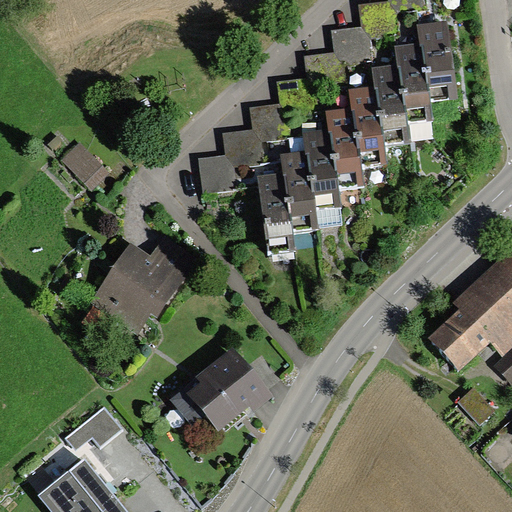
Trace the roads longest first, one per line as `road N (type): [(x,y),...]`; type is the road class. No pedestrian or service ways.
road 1 (tertiary): [(246,511),(359,332),(505,188)]
road 2 (residential): [(336,0),(178,157)]
